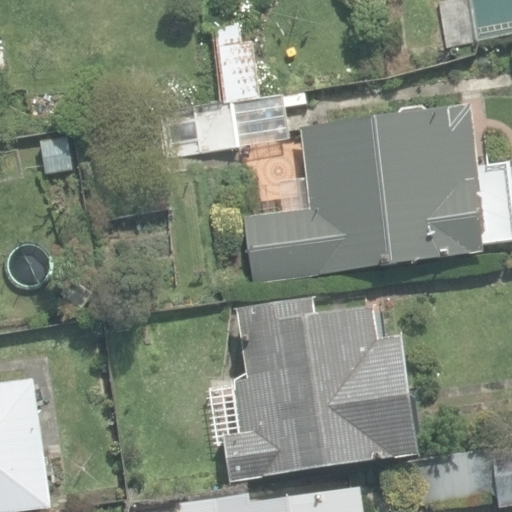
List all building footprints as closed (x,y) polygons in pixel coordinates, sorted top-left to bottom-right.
[(511,0),(454,0),(439,3),(446,50),(511,39),(511,0)] [(263,102),(263,98),(255,42),(245,43),(242,25),(215,29),(225,103),(226,107),(263,102)] [(284,95),(263,98),(263,102),(226,107),(225,103),(163,112),(170,161),(292,144),(287,109),(307,106),(306,95),(285,98),(284,95)] [(246,217),(254,280),(490,251),(489,243),(511,240),(511,186),(509,166),(484,169),(476,107),(302,129),(308,181),(251,188),(255,216),(246,217)] [(41,143),(45,175),(73,172),(69,139),(41,143)] [(225,436),(231,483),(401,464),(419,461),(419,456),(418,441),(424,435),(419,401),(412,397),(403,338),(380,341),(375,309),(317,317),(314,300),(238,310),(248,377),(236,384),(243,434),(225,436)] [(0,511),(16,511),(52,508),(35,381),(0,385),(0,511)] [(498,509),(511,507),(511,444),(491,447),(498,509)] [(419,461),(401,464),(406,511),(489,503),(483,448),(419,456),(419,461)] [(365,511),(362,491),(202,511),(365,511)]
